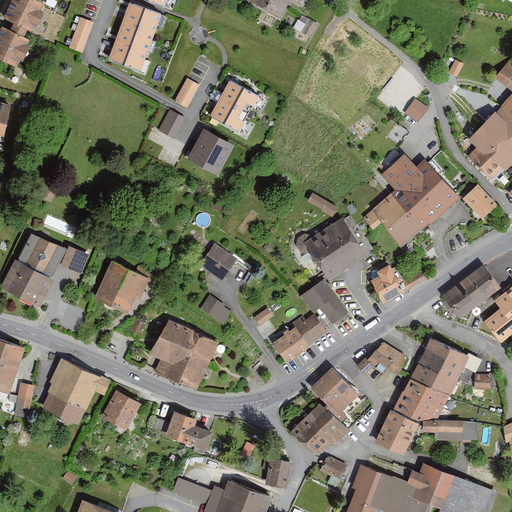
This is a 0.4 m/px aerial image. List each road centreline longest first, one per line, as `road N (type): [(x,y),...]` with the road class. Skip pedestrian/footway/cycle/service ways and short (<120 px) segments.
road 1 (residential): [(332,0),(432,86),(454,152),(511,211)]
road 2 (tertiary): [(0,323),(180,396),(250,404)]
road 3 (tertiary): [(250,404),(290,388),(411,305)]
road 4 (residential): [(250,404),(302,454),(284,511)]
